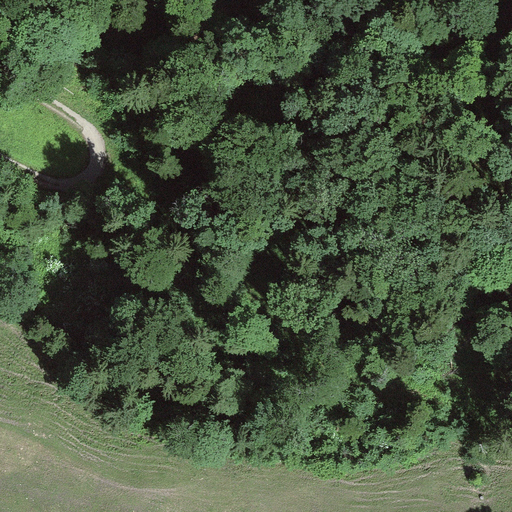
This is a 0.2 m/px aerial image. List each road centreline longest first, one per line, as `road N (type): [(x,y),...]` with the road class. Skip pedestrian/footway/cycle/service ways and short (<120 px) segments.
road 1 (track): [(98,161),(275,305),(320,367),(376,389),(511,421)]
road 2 (track): [(0,162),(66,189),(88,180),(98,161),(84,133),(0,54)]
